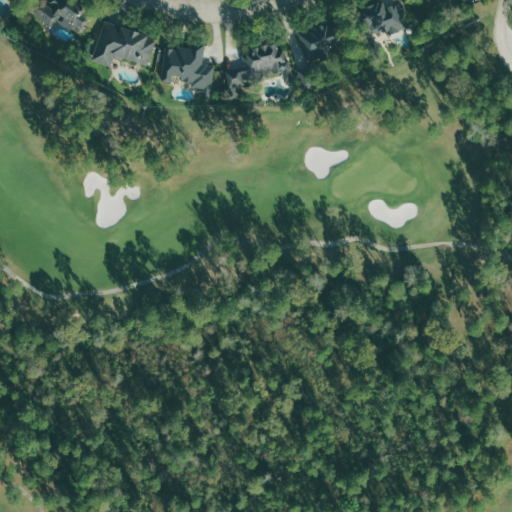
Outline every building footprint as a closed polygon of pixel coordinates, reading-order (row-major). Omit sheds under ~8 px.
[(54,20),(80,37),(94,15),(70,0),(45,0),(35,17),(51,26),(54,20)] [(406,28),(398,3),(384,7),(382,1),(357,9),(366,35),(386,28),(388,34),(406,28)] [(157,37),(103,22),(93,61),(111,66),(114,56),(149,66),(157,37)] [(331,22),(300,32),(310,62),(341,52),(331,22)] [(215,65),(203,64),(205,49),(166,45),(162,81),(173,83),(174,78),(193,81),(193,87),(204,89),(203,97),(212,98),(215,65)]
